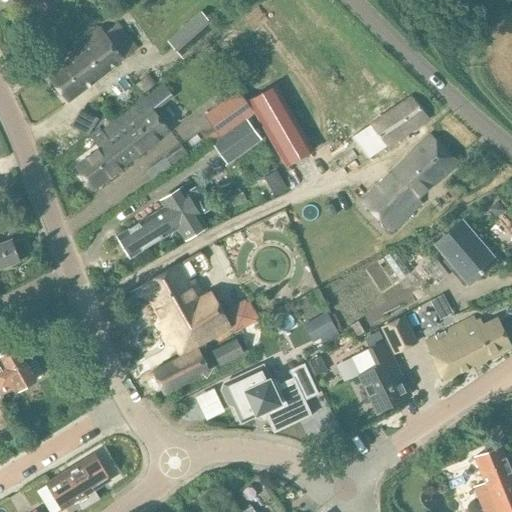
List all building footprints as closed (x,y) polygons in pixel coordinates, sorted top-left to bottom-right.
[(184,26),(167,40),(183,59),(217,30),(201,11),(184,26)] [(67,102),(83,89),(137,48),(118,24),(105,34),(100,28),(68,53),(72,59),(48,77),(67,102)] [(148,75),(135,85),(142,95),(156,84),(148,75)] [(102,132),(99,129),(90,135),(100,148),(75,167),(93,190),(169,130),(155,112),(172,98),(162,85),(102,132)] [(276,85),(248,102),(286,166),(314,150),(276,85)] [(237,92),(204,116),(220,138),(246,119),(254,113),(238,91),(237,92)] [(387,146),(428,118),(411,97),(359,133),(369,148),(382,139),(387,146)] [(77,107),(69,125),(88,134),(96,116),(77,107)] [(220,138),(212,143),(227,165),(261,140),(246,119),(220,138)] [(430,134),(416,149),(380,186),(365,206),(393,233),(423,204),(420,201),(458,162),(430,134)] [(134,226),(117,236),(130,257),(147,246),(175,229),(178,228),(185,239),(195,233),(205,227),(199,217),(185,194),(181,188),(161,200),(165,207),(162,209),(134,226)] [(436,243),(469,282),(494,260),(461,221),(436,243)] [(0,268),(20,261),(11,240),(0,243),(0,268)] [(393,251),(384,258),(399,280),(409,273),(393,251)] [(179,265),(160,275),(142,285),(180,355),(230,328),(211,293),(203,297),(193,281),(189,283),(179,265)] [(416,274),(409,280),(416,289),(423,283),(416,274)] [(442,293),(429,298),(438,319),(451,313),(442,293)] [(222,311),(235,333),(257,321),(257,319),(259,318),(249,301),(247,302),(245,299),(222,311)] [(315,319),(303,325),(313,342),(319,339),(322,343),(338,334),(326,313),(315,319)] [(404,316),(382,327),(395,353),(417,343),(404,316)] [(510,346),(501,328),(497,319),(479,328),(474,318),(425,343),(443,379),(510,346)] [(243,353),(236,340),(213,351),(220,365),(243,353)] [(0,394),(0,395),(17,386),(19,389),(35,381),(34,379),(43,374),(36,360),(26,366),(17,348),(15,349),(11,342),(0,347),(0,353),(2,358),(0,358),(0,394)] [(384,342),(365,351),(350,358),(377,412),(399,401),(389,380),(400,374),(384,342)] [(209,371),(198,349),(153,371),(164,394),(209,371)] [(319,354),(307,359),(312,370),(323,366),(319,354)] [(262,366),(243,375),(224,384),(222,390),(229,404),(234,406),(242,421),(256,415),(258,419),(262,420),(267,418),(274,433),(312,415),(305,400),(318,394),(304,364),(289,371),(293,379),(280,385),(278,381),(271,379),(268,380),(262,366)] [(194,392),(200,417),(222,413),(216,388),(194,392)] [(511,511),(511,473),(501,446),(474,457),(485,483),(474,488),(483,511),(511,511)] [(70,469),(46,484),(62,510),(77,500),(83,510),(100,499),(94,490),(110,480),(94,454),(70,469)]
